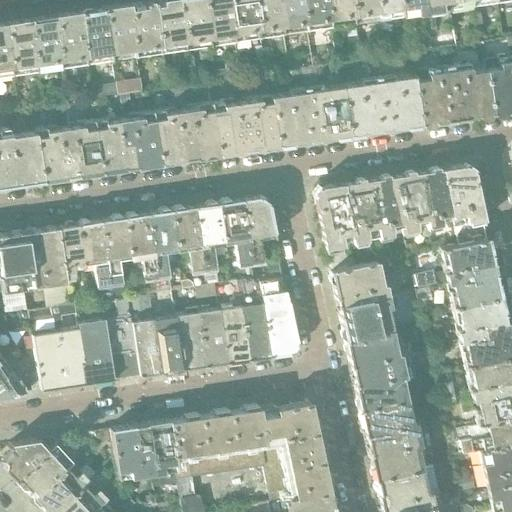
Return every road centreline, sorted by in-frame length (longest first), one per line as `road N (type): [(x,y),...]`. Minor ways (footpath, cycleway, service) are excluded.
road 1 (residential): [(0,419),(323,370)]
road 2 (residential): [(281,168),(0,208)]
road 3 (residential): [(486,136),(281,168)]
road 4 (residential): [(323,370),(281,168)]
road 5 (residential): [(354,511),(323,370)]
road 6 (residential): [(486,136),(511,257)]
